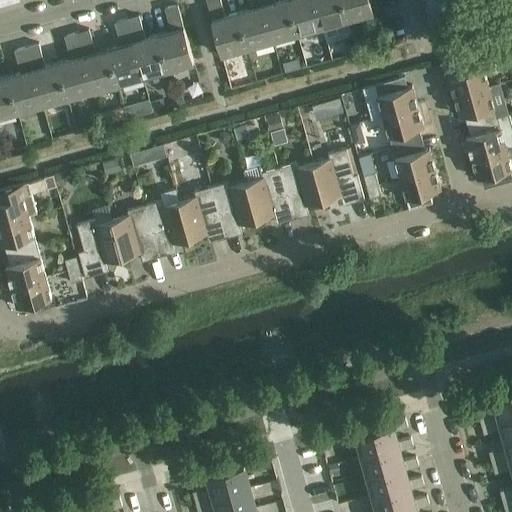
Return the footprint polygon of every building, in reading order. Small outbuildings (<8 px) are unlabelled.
[(249,52),(238,12),(226,15),(221,0),(207,0),(223,54),(244,48),(246,53),(249,52)] [(273,40),(262,0),(248,0),(251,8),(238,12),(249,52),(254,51),(252,46),(273,40)] [(300,38),(289,0),(280,0),(275,1),(275,0),(262,0),(273,40),(294,34),(296,39),(300,38)] [(324,26),(317,0),(289,0),(300,38),(305,37),(303,32),(324,26)] [(350,25),(343,0),(317,0),(324,26),(344,21),(346,26),(350,25)] [(374,12),(370,0),(343,0),(350,25),(354,24),(353,18),(374,12)] [(451,9),(448,0),(439,0),(425,4),(428,16),(451,9)] [(194,62),(178,5),(165,8),(171,30),(158,33),(169,75),(172,74),(171,69),(194,62)] [(454,21),(451,9),(428,16),(431,27),(454,21)] [(169,75),(158,33),(145,37),(139,15),(127,19),(143,76),(164,71),(165,76),(169,75)] [(143,76),(127,19),(115,22),(121,43),(108,47),(120,89),(124,88),(122,82),(143,76)] [(458,32),(454,21),(431,27),(434,38),(458,32)] [(120,89),(108,47),(96,50),(90,29),(77,33),(93,90),(114,84),(116,90),(120,89)] [(93,90),(77,33),(65,36),(71,58),(59,61),(70,103),(74,101),(73,96),(93,90)] [(70,103),(59,61),(45,65),(40,43),(27,47),(43,104),(65,98),(67,103),(70,103)] [(43,104),(27,47),(15,50),(21,72),(9,75),(20,116),(24,115),(23,110),(43,104)] [(489,86),(481,55),(456,61),(459,72),(449,75),(455,96),(489,86)] [(20,116),(9,75),(0,77),(0,116),(14,112),(16,117),(20,116)] [(402,88),(399,77),(364,88),(372,119),(384,115),(419,106),(413,85),(402,88)] [(498,117),(489,86),(455,96),(461,116),(471,113),(474,124),(498,117)] [(419,106),(384,115),(393,146),(417,140),(414,129),(424,126),(419,106)] [(129,117),(132,127),(150,121),(147,111),(129,117)] [(511,121),(510,113),(498,117),(474,124),(477,134),(467,137),(472,157),(507,148),(511,146),(511,121)] [(122,118),(101,122),(103,133),(125,129),(122,118)] [(436,168),(431,151),(430,147),(420,150),(417,140),(393,146),(401,177),(436,168)] [(164,143),(131,153),(134,165),(168,155),(164,143)] [(330,157),(314,162),(325,200),(343,195),(342,189),(346,188),(350,201),(365,197),(359,173),(355,175),(347,148),(329,153),(330,157)] [(511,179),(511,165),(507,148),(472,157),(478,178),(488,175),(491,186),(511,179)] [(137,182),(153,177),(148,162),(132,167),(137,182)] [(325,200),(314,162),(298,166),(297,162),(279,167),(293,217),(304,214),(300,201),(305,200),(306,205),(325,200)] [(283,220),(293,217),(279,167),(262,172),(263,176),(247,181),(258,219),(276,214),(275,208),(279,207),(283,220)] [(442,188),(436,168),(401,177),(410,209),(433,203),(430,191),(442,188)] [(364,175),(371,198),(382,195),(376,172),(364,175)] [(58,186),(54,174),(45,177),(48,188),(58,186)] [(38,213),(29,181),(0,189),(0,223),(30,215),(38,213)] [(258,219),(247,181),(231,185),(230,181),(212,186),(227,236),(237,233),(233,220),(238,218),(239,224),(258,219)] [(216,239),(227,236),(212,186),(195,190),(196,195),(180,200),(191,238),(209,232),(208,227),(212,225),(216,239)] [(191,238),(180,200),(164,204),(163,199),(145,204),(159,255),(170,252),(166,238),(171,237),(172,243),(191,238)] [(149,258),(159,255),(145,204),(128,209),(129,214),(113,218),(124,257),(142,251),(141,246),(145,244),(149,258)] [(38,246),(30,215),(0,223),(0,242),(1,245),(11,242),(14,253),(38,246)] [(124,257),(113,218),(97,223),(96,218),(78,223),(85,249),(79,251),(86,275),(103,271),(99,257),(104,256),(105,262),(124,257)] [(47,277),(38,246),(14,253),(17,263),(7,266),(12,287),(47,277)] [(72,282),(84,279),(77,256),(66,259),(72,282)] [(56,308),(47,277),(12,287),(18,307),(41,301),(44,312),(56,308)] [(479,411),(482,423),(511,414),(511,391),(495,396),(498,406),(479,411)] [(511,435),(511,414),(482,423),(485,433),(504,428),(507,437),(511,435)] [(395,431),(409,427),(406,418),(391,422),(392,425),(357,435),(363,456),(400,445),(399,441),(398,441),(395,431)] [(511,456),(511,435),(507,437),(509,446),(490,451),(493,462),(511,456)] [(401,450),(414,446),(411,437),(399,441),(400,445),(363,456),(368,475),(405,465),(404,460),(401,450)] [(511,456),(493,462),(496,472),(511,467),(511,456)] [(406,470),(419,466),(417,457),(404,460),(405,465),(368,475),(374,494),(410,484),(409,480),(406,470)] [(251,488),(245,466),(210,476),(212,486),(193,491),(197,502),(251,488)] [(411,489),(425,485),(422,476),(409,480),(410,484),(374,494),(378,511),(385,511),(416,504),(414,499),(411,489)] [(511,498),(511,487),(501,490),(504,501),(511,498)] [(239,511),(256,507),(251,488),(197,502),(199,511),(202,511),(218,508),(219,511),(239,511)] [(417,511),(417,508),(430,505),(427,495),(414,499),(416,504),(385,511),(417,511)] [(110,511),(110,510),(123,506),(120,497),(106,501),(107,504),(79,511),(110,511)]
